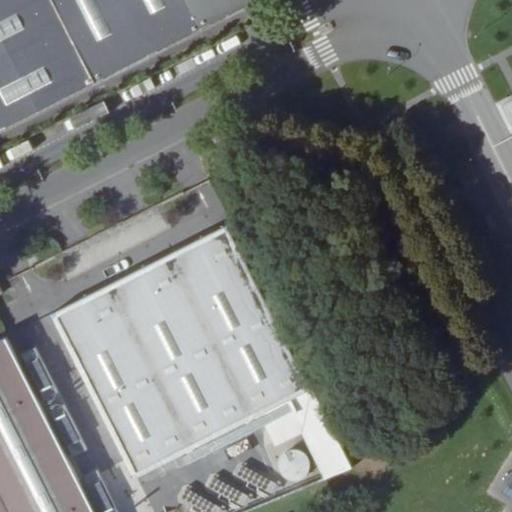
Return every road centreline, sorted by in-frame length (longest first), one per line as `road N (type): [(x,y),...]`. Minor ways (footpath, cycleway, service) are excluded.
road 1 (unclassified): [(0,214),(325,51),(408,0)]
road 2 (unclassified): [(394,0),(308,16),(0,171)]
road 3 (unclassified): [(416,0),(511,177)]
